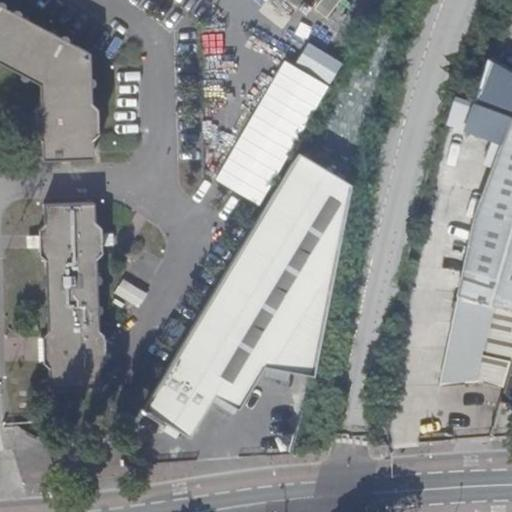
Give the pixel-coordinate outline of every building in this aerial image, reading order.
[(0,59),(40,80),(40,102),(35,104),(37,133),(42,136),(42,155),(93,154),(93,135),(98,131),(97,104),(92,98),(90,49),(0,2),(0,59)] [(286,57),(218,178),(257,200),(326,79),(286,57)] [(511,118),(508,128),(474,215),(459,293),(496,300),(511,303),(511,118)] [(260,365),(312,376),(334,263),(353,184),(296,150),(139,409),(162,421),(159,427),(171,434),(173,430),(184,435),(210,393),(234,408),(260,365)] [(38,233),(30,233),(31,244),(38,244),(38,251),(44,254),(44,329),(40,336),(40,362),(46,366),(47,385),(96,384),(97,365),(102,361),(102,332),(96,328),(95,256),(100,249),(100,243),(107,243),(106,232),(99,232),(99,224),(93,219),(93,198),(42,200),(42,221),(37,227),(38,233)] [(232,219),(224,234),(237,241),(245,226),(232,219)] [(496,300),(459,293),(454,316),(440,384),(481,382),(496,300)] [(511,303),(496,300),(481,382),(505,388),(506,385),(511,361),(511,303)] [(511,361),(506,385),(505,388),(501,403),(511,405),(511,361)]
